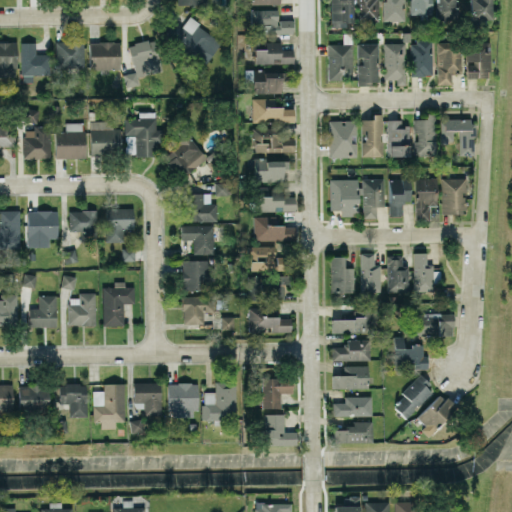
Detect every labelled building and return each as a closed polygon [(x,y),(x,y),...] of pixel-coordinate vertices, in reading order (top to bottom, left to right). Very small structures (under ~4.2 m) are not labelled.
[(378,20),(377,0),(330,0),(331,25),(354,25),(354,21),(378,20)] [(404,20),(403,0),(381,0),(382,20),(404,20)] [(408,0),(408,14),(429,14),(428,0),(408,0)] [(484,18),(491,18),(490,0),(469,0),(470,24),(484,24),(484,18)] [(251,10),(252,34),(293,32),(292,19),(277,19),(277,9),(251,10)] [(182,26),(173,21),(163,35),(205,64),(221,40),(188,17),(182,26)] [(126,86),(138,84),(137,75),(161,71),(156,38),(128,43),(133,72),(123,74),(126,86)] [(430,75),(431,40),(410,40),(410,75),(430,75)] [(16,41),(0,41),(0,76),(16,76),(16,41)] [(83,41),(55,41),(55,67),(83,67),(83,41)] [(119,68),(119,41),(88,42),(89,69),(119,68)] [(280,41),(254,42),(254,63),(293,62),(293,49),(280,49),(280,41)] [(436,41),(437,84),(451,84),(450,73),(460,73),(460,41),(436,41)] [(21,42),(21,74),(51,74),(51,53),(35,53),(35,42),(21,42)] [(378,43),(357,42),(357,56),(362,56),(362,65),(357,65),(357,85),(377,85),(378,43)] [(384,79),(395,78),(396,84),(405,84),(404,42),(383,43),(384,79)] [(490,77),(488,42),(465,43),(466,78),(490,77)] [(352,44),(328,43),(327,80),(340,80),(340,74),(352,75),(352,44)] [(246,81),(252,81),(252,92),(282,92),(282,70),(246,71),(246,81)] [(274,97),(251,98),(252,122),(294,121),(293,107),(274,108),(274,97)] [(36,122),(38,109),(22,107),(21,120),(36,122)] [(124,117),(124,155),(154,155),(154,143),(162,143),(162,130),(155,130),(155,111),(138,111),(138,117),(124,117)] [(362,156),(382,155),(381,113),(372,113),(372,118),(361,119),(362,156)] [(414,118),(415,155),(436,155),(435,113),(426,113),(426,118),(414,118)] [(459,154),(473,154),(473,118),(440,118),(441,142),(452,141),(452,129),(458,129),(459,154)] [(329,157),(356,156),(355,119),(328,120),(329,157)] [(388,156),(409,155),(408,125),(401,125),(401,119),(387,119),(388,156)] [(119,128),(112,128),(112,120),(89,120),(90,153),(120,152),(119,128)] [(84,157),(84,122),(65,122),(65,131),(54,131),(54,157),(84,157)] [(0,124),(0,145),(14,146),(14,124),(0,124)] [(50,157),(49,125),(32,125),(33,130),(22,130),(23,158),(50,157)] [(253,152),(294,150),(293,136),(279,136),(279,127),(253,127),(253,152)] [(185,128),(174,136),(179,144),(165,155),(180,177),(206,158),(185,128)] [(288,159),(253,159),(253,181),(282,180),(282,168),(288,168),(288,159)] [(329,179),(329,209),(340,209),(340,216),(354,215),(354,206),(357,206),(357,194),(362,194),(362,217),(376,217),(375,206),(384,206),(383,177),(359,178),(329,179)] [(415,220),(428,220),(428,205),(436,205),(436,177),(414,178),(415,220)] [(441,178),(441,213),(466,213),(465,177),(441,178)] [(388,178),(389,216),(402,215),(402,200),(408,200),(408,178),(388,178)] [(215,181),(215,194),(230,194),(229,180),(215,181)] [(294,210),(294,196),(282,196),(281,187),(256,188),(257,211),(294,210)] [(210,192),(184,193),(184,221),(216,220),(216,202),(210,203),(210,192)] [(133,228),(132,207),(105,207),(105,241),(122,241),(122,228),(133,228)] [(0,248),(19,248),(19,209),(0,209),(0,248)] [(95,209),(68,210),(69,231),(80,230),(80,241),(96,241),(95,209)] [(27,246),(48,246),(48,237),(57,237),(57,210),(26,210),(27,246)] [(253,216),(253,240),(295,239),(295,225),(276,225),(275,216),(253,216)] [(213,224),(180,225),(181,239),(192,239),(193,254),(213,253),(213,224)] [(248,246),(249,270),(289,269),(288,255),(274,256),(274,245),(248,246)] [(121,248),(122,260),(134,260),(133,248),(121,248)] [(380,291),(379,264),(373,264),(373,252),(360,253),(360,291),(380,291)] [(413,252),(414,291),(433,290),(432,263),(426,263),(426,252),(413,252)] [(387,291),(408,290),(407,265),(401,265),(401,254),(386,254),(387,291)] [(331,292),(353,291),(353,267),(344,267),(343,256),(330,256),(331,292)] [(181,260),(182,290),(208,289),(207,280),(213,280),(212,259),(181,260)] [(34,286),(35,274),(23,272),(22,285),(34,286)] [(73,288),(75,275),(62,274),(60,287),(73,288)] [(288,276),(248,274),(247,298),(287,300),(288,276)] [(133,286),(124,286),(124,281),(113,281),(113,286),(102,286),(103,325),(123,325),(122,302),(134,302),(133,286)] [(67,325),(95,325),(95,292),(78,292),(78,297),(67,298),(67,325)] [(16,293),(0,293),(0,324),(16,324),(16,293)] [(28,326),(56,326),(55,294),(37,295),(38,307),(28,308),(28,326)] [(181,295),(182,324),(203,323),(203,311),(214,311),(213,295),(181,295)] [(290,316),(271,317),(270,307),(248,307),(248,332),(290,331),(290,316)] [(370,331),(370,311),(343,312),(343,319),(331,319),(331,333),(370,331)] [(452,312),(414,313),(414,335),(453,334),(452,312)] [(220,328),(233,328),(232,316),(220,316),(220,328)] [(403,336),(393,336),(393,369),(426,368),(426,354),(422,354),(422,345),(403,345),(403,336)] [(331,360),(369,359),(369,338),(344,339),(345,346),(331,346),(331,360)] [(332,388),(368,387),(367,364),(342,365),(343,374),(332,374),(332,388)] [(420,376),(391,403),(404,417),(434,390),(420,376)] [(291,392),(292,378),(262,377),(261,407),(280,408),(280,392),(291,392)] [(160,381),(133,382),(133,407),(143,406),(143,415),(161,415),(160,381)] [(235,381),(214,381),(214,391),(202,391),(202,420),(235,420),(235,381)] [(196,383),(168,382),(167,416),(195,416),(196,383)] [(11,384),(0,383),(0,410),(11,410),(11,384)] [(69,416),(87,416),(86,383),(58,384),(58,403),(68,403),(69,416)] [(92,390),(92,421),(99,421),(99,428),(114,427),(114,421),(124,420),(124,383),(103,383),(103,390),(92,390)] [(18,384),(18,409),(48,408),(48,384),(18,384)] [(416,417),(424,424),(420,429),(427,435),(455,407),(440,392),(416,417)] [(370,395),(343,396),(344,401),(332,402),(332,416),(371,415),(370,395)] [(264,413),(264,445),(296,444),(296,431),(282,431),(282,413),(264,413)] [(64,419),(54,421),(57,433),(67,431),(64,419)] [(371,420),(352,421),(352,427),(332,428),(333,443),(371,442),(371,420)] [(334,505),(333,511),(357,511),(358,496),(344,496),(343,505),(334,505)] [(143,511),(144,506),(131,506),(131,499),(122,499),(122,506),(112,506),(112,511),(143,511)] [(415,511),(416,501),(393,500),(393,511),(415,511)] [(387,511),(388,501),(363,501),(363,511),(387,511)] [(72,511),(72,507),(60,507),(60,502),(49,502),(49,508),(40,508),(40,511),(72,511)] [(254,511),(288,511),(290,511),(290,502),(255,502),(254,511)]
